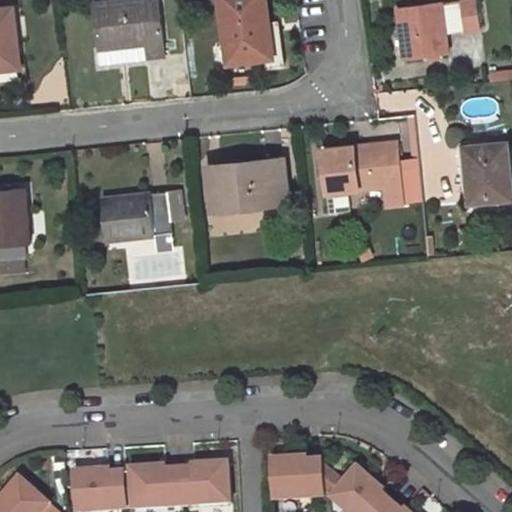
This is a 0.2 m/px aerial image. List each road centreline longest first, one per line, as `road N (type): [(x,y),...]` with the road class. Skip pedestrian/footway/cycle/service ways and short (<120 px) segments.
road 1 (residential): [(479,511),(371,419),(319,412),(44,427),(0,445)]
road 2 (residential): [(0,134),(292,103),(335,60),(342,0)]
